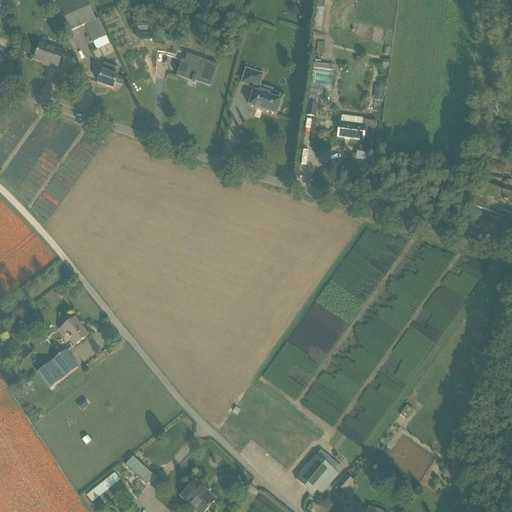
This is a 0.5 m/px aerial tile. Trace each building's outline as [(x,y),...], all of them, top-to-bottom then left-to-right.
[(16,0),(7,0),(3,2),(6,9),(6,10),(18,5),(16,0)] [(55,0),(70,32),(85,26),(96,21),(86,0),(55,0)] [(156,6),(156,19),(168,19),(168,6),(156,6)] [(106,37),(102,26),(88,32),(93,43),(106,37)] [(57,70),(63,51),(40,43),(34,60),(47,65),(47,67),(57,70)] [(324,55),(326,44),(317,43),(316,54),(324,55)] [(125,56),(134,80),(149,74),(142,57),(148,54),(144,44),(135,47),(137,52),(125,56)] [(182,61),(176,77),(183,79),(184,80),(195,83),(195,82),(211,87),(218,66),(202,60),(200,67),(182,61)] [(105,64),(98,84),(113,90),(115,84),(122,86),(125,78),(118,76),(120,68),(112,66),(112,67),(105,64)] [(314,87),(334,88),(334,65),(314,64),(314,87)] [(276,116),(281,101),(257,93),(263,76),(246,70),(241,84),(255,89),(254,92),(253,92),(248,107),(276,116)] [(314,117),(316,103),(308,102),(306,116),(314,117)] [(359,153),(372,155),(376,122),(363,120),(364,119),(342,116),(341,122),(339,122),(337,138),(363,142),(362,147),(360,147),(359,153)] [(511,215),(511,214),(511,193),(480,183),(472,207),(481,210),(483,206),(511,215)] [(88,336),(75,319),(58,331),(64,338),(66,336),(74,347),(88,336)] [(50,390),(79,368),(66,351),(37,373),(50,390)] [(82,412),(87,408),(82,402),(77,406),(82,412)] [(412,409),(407,406),(400,416),(404,419),(412,409)] [(339,474),(316,456),(296,480),(313,495),(317,491),(322,494),(339,474)] [(153,478),(133,459),(126,467),(147,486),(153,478)] [(91,504),(120,481),(114,474),(86,497),(91,504)] [(345,474),(336,485),(344,492),(354,482),(345,474)] [(194,511),(205,511),(216,501),(195,481),(180,498),(194,511)]
